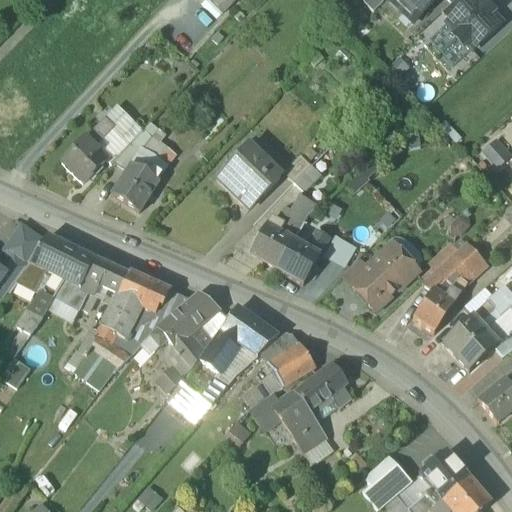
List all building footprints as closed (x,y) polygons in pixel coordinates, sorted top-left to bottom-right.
[(204,0),(220,16),(235,0),(204,0)] [(366,0),(362,5),(372,15),(386,0),(366,0)] [(387,0),(413,25),(437,0),(387,0)] [(457,0),(450,7),(441,15),(449,24),(475,0),(474,0),(457,0)] [(449,24),(446,27),(455,37),(452,39),(462,50),(465,48),(471,53),(500,26),(491,16),(493,15),(484,5),(482,7),(476,0),(475,0),(449,24)] [(317,36),(305,48),(313,56),(325,43),(317,36)] [(313,56),(305,48),(297,56),(305,64),(313,56)] [(351,58),(342,50),(335,57),(343,65),(351,58)] [(317,54),(308,62),(314,69),(323,61),(317,54)] [(103,122),(84,142),(93,150),(112,130),(104,122),(103,122)] [(134,126),(121,140),(129,147),(130,145),(142,133),(134,126)] [(140,154),(130,166),(143,174),(147,167),(159,175),(175,156),(159,144),(164,138),(157,132),(150,141),(140,154)] [(142,133),(130,145),(140,154),(150,141),(142,133)] [(84,142),(61,166),(82,186),(105,161),(93,150),(84,142)] [(491,143),(483,155),(495,163),(503,151),(491,143)] [(129,147),(112,165),(125,173),(130,166),(140,154),(130,145),(129,147)] [(280,180),(244,146),(232,159),(234,162),(216,181),(245,209),(260,194),(263,197),(280,180)] [(511,178),(511,157),(509,154),(495,166),(509,181),(511,178)] [(296,161),(285,173),(285,172),(282,175),(293,185),(310,168),(299,158),(296,161)] [(143,174),(130,166),(125,173),(110,196),(138,214),(158,184),(156,183),(143,174)] [(159,175),(147,167),(143,174),(156,183),(160,176),(159,175)] [(310,168),(293,185),(303,196),(320,178),(310,168)] [(360,174),(345,188),(353,197),(368,183),(360,174)] [(297,200),(289,214),(283,210),(275,223),(271,221),(266,229),(292,244),(306,220),(316,210),(297,200)] [(323,214),(317,211),(307,220),(315,225),(326,231),(332,222),(331,221),(334,216),(326,212),(323,214)] [(307,220),(306,220),(303,227),(311,232),(315,225),(307,220)] [(13,259),(26,268),(37,253),(47,240),(21,225),(2,251),(13,259)] [(266,229),(249,257),(276,272),(292,244),(266,229)] [(318,234),(307,252),(320,259),(330,241),(318,234)] [(76,254),(47,240),(37,253),(54,261),(66,267),(76,254)] [(292,244),(276,272),(304,288),(321,260),(307,252),(292,244)] [(451,246),(439,257),(445,264),(451,258),(457,253),(451,246)] [(486,270),(465,246),(457,253),(451,258),(475,275),(475,276),(477,278),(478,278),(486,270)] [(391,248),(366,271),(358,262),(342,277),(374,313),(415,275),(391,248)] [(26,268),(22,273),(23,275),(34,282),(41,272),(47,264),(51,266),(54,261),(37,253),(26,268)] [(72,270),(87,277),(94,261),(76,254),(66,267),(54,261),(51,266),(47,264),(41,272),(53,277),(64,281),(72,270)] [(475,275),(451,258),(445,264),(439,269),(467,288),(477,278),(475,276),(475,275)] [(0,281),(0,304),(14,285),(22,273),(26,268),(13,259),(2,275),(3,277),(0,281)] [(127,277),(94,261),(87,277),(85,282),(92,286),(117,297),(117,296),(127,277)] [(467,288),(439,269),(433,275),(451,289),(443,301),(453,308),(467,288)] [(87,277),(72,270),(64,281),(79,291),(85,282),(87,277)] [(39,298),(53,277),(41,272),(34,282),(23,275),(14,285),(39,298)] [(153,286),(128,274),(127,277),(117,296),(117,297),(100,330),(116,340),(124,344),(127,338),(131,330),(141,310),(153,286)] [(451,289),(433,275),(421,286),(431,294),(431,293),(443,301),(451,289)] [(46,313),(73,325),(92,286),(85,282),(79,291),(64,281),(55,297),(46,313)] [(169,293),(153,286),(141,310),(153,315),(154,315),(158,308),(161,310),(169,293)] [(175,292),(168,305),(178,311),(185,298),(175,292)] [(511,308),(498,293),(499,292),(486,303),(493,312),(500,319),(511,308)] [(443,301),(431,293),(431,294),(412,321),(434,336),(453,308),(443,301)] [(216,312),(197,297),(170,319),(187,336),(216,312)] [(486,305),(471,318),(478,325),(493,312),(486,303),(485,304),(486,305)] [(500,319),(485,333),(498,348),(511,335),(511,306),(511,308),(500,319)] [(153,315),(141,310),(131,330),(135,332),(153,315)] [(14,359),(40,321),(30,314),(17,330),(21,335),(7,355),(14,359)] [(253,326),(235,315),(200,364),(217,376),(219,377),(241,348),(248,353),(264,331),(256,325),(253,326)] [(471,318),(442,345),(455,360),(485,333),(478,325),(471,318)] [(170,319),(156,331),(167,343),(172,349),(183,339),(187,336),(170,319)] [(116,340),(100,330),(97,336),(94,342),(95,342),(106,349),(110,351),(116,340)] [(160,349),(167,343),(156,331),(150,338),(160,349)] [(278,340),(264,331),(248,353),(258,359),(278,340)] [(90,356),(92,348),(95,342),(94,342),(97,336),(89,332),(78,354),(65,370),(75,376),(88,359),(90,356)] [(485,333),(455,360),(468,375),(494,352),(498,348),(485,333)] [(511,335),(498,348),(494,352),(502,361),(511,351),(511,335)] [(116,340),(110,351),(127,361),(140,348),(127,338),(124,344),(116,340)] [(194,353),(183,339),(172,349),(191,372),(200,360),(194,353)] [(292,339),(280,347),(285,355),(297,347),(292,339)] [(106,349),(95,342),(92,348),(103,355),(106,349)] [(201,346),(194,353),(200,360),(206,351),(201,346)] [(312,370),(297,347),(285,355),(267,366),(273,376),(281,389),(312,370)] [(103,355),(92,348),(90,356),(88,359),(113,376),(127,361),(110,351),(106,349),(103,355)] [(217,376),(214,382),(226,390),(258,359),(248,353),(241,348),(219,377),(217,376)] [(101,392),(113,376),(88,359),(75,376),(97,392),(101,392)] [(27,372),(12,362),(0,380),(14,390),(27,372)] [(331,366),(285,401),(288,406),(279,413),(284,420),(298,439),(306,433),(315,427),(308,416),(313,412),(330,399),(342,390),(346,387),(331,366)] [(181,384),(171,372),(156,385),(166,397),(181,384)] [(248,393),(256,405),(282,390),(273,376),(248,393)] [(511,390),(504,381),(477,402),(496,426),(511,413),(511,390)] [(214,382),(183,417),(195,427),(226,390),(214,382)] [(198,399),(181,386),(167,404),(183,417),(198,399)] [(350,401),(342,390),(330,399),(338,410),(350,401)] [(288,406),(285,401),(278,404),(274,399),(251,412),(263,433),(284,420),(279,413),(288,406)] [(330,399),(313,412),(321,423),(338,410),(330,399)] [(321,423),(313,412),(308,416),(315,427),(316,426),(321,423)] [(315,427),(306,433),(308,437),(318,430),(316,427),(316,426),(315,427)] [(224,442),(236,452),(249,437),(237,427),(224,442)] [(215,446),(225,436),(215,428),(205,438),(215,446)] [(318,430),(308,437),(306,433),(298,439),(292,442),(303,458),(326,441),(318,430)] [(427,472),(419,479),(424,485),(440,504),(468,481),(446,456),(435,465),(427,472)] [(411,486),(387,459),(379,466),(363,481),(371,490),(362,498),(373,511),(379,511),(395,499),(411,486)] [(431,459),(422,466),(427,472),(435,465),(431,459)] [(468,481),(440,504),(446,511),(483,511),(490,507),(468,481)] [(424,485),(400,505),(405,511),(428,511),(432,509),(433,510),(440,504),(424,485)] [(395,499),(379,511),(405,511),(400,505),(395,499)]
